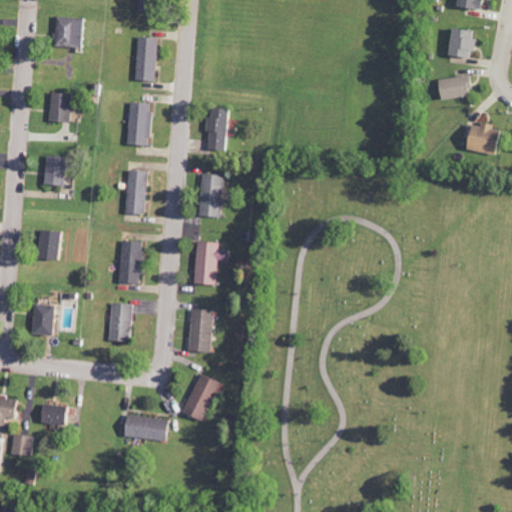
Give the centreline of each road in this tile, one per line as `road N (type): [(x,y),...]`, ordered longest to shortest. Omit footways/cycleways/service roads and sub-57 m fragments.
road 1 (residential): [(160,363),(190,0)]
road 2 (residential): [(2,360),(30,0)]
road 3 (residential): [(160,363),(137,373),(0,359)]
